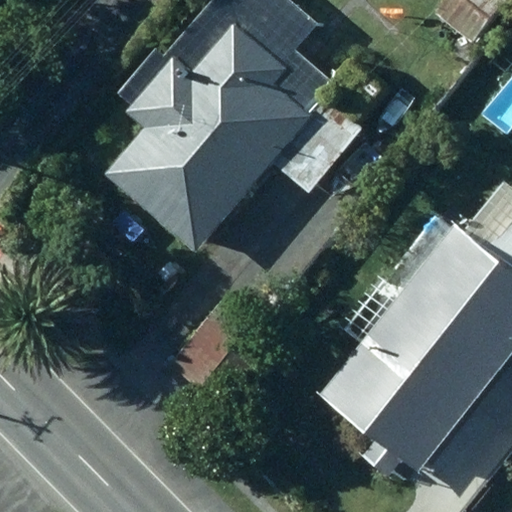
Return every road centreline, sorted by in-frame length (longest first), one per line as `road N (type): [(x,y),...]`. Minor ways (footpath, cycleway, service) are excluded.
road 1 (residential): [(126,0),(0,153)]
road 2 (tertiary): [(0,380),(131,511)]
